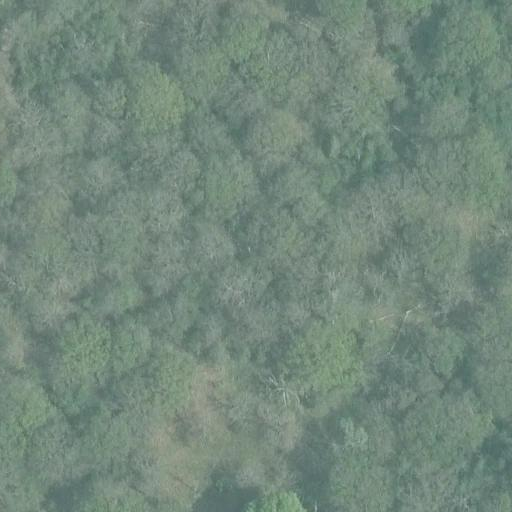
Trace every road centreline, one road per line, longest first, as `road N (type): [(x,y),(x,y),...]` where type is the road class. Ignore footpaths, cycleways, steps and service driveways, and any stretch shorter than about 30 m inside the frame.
road 1 (track): [(247,511),(368,455),(438,394),(470,348),(511,321)]
road 2 (track): [(0,264),(17,137),(3,50),(7,32),(37,0)]
